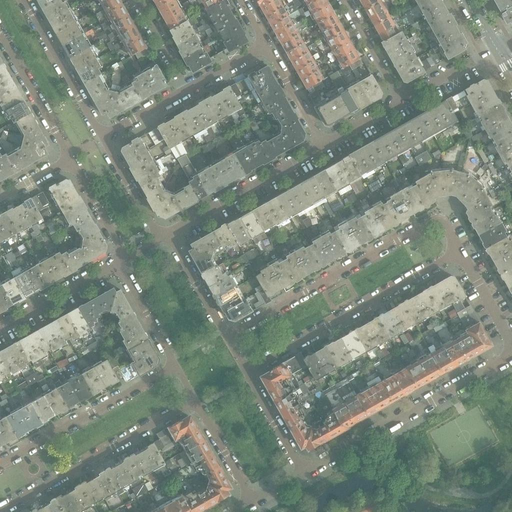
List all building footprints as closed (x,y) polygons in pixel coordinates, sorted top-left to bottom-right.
[(75,22),(65,5),(64,3),(62,4),(59,0),(54,0),(42,7),(43,8),(42,9),(44,13),(46,13),(53,26),(52,28),(54,31),(56,32),(75,22)] [(98,18),(106,13),(122,5),(119,0),(105,0),(100,3),(104,9),(95,14),(98,18)] [(186,21),(173,0),(170,0),(158,7),(171,30),(186,21)] [(205,12),(206,11),(222,2),(222,1),(221,0),(206,0),(203,2),(206,6),(204,7),(203,8),(205,12)] [(266,16),(284,5),(282,2),(281,3),(279,0),(271,0),(262,6),(261,6),(261,7),(261,9),(263,12),(264,12),(266,16)] [(310,14),(328,4),(327,1),(326,0),(314,0),(305,6),(307,5),(310,10),(308,11),(310,14)] [(366,9),(380,0),(362,0),(363,2),(361,3),(364,8),(365,7),(366,9)] [(371,16),(387,7),(385,3),(383,4),(380,0),(366,9),(366,10),(365,11),(368,15),(370,14),(371,16)] [(448,14),(443,4),(440,0),(423,0),(418,4),(433,30),(453,19),(450,13),(448,14)] [(511,0),(494,0),(496,3),(497,3),(500,9),(502,10),(503,12),(502,13),(502,14),(506,22),(510,20),(511,22),(511,0)] [(239,26),(229,9),(228,9),(223,1),(222,1),(222,2),(206,11),(217,31),(219,31),(222,36),(239,26)] [(315,23),(333,13),(332,10),(332,9),(330,5),(329,5),(328,4),(310,14),(311,15),(312,14),(315,19),(313,20),(315,23)] [(128,15),(127,13),(122,5),(106,13),(112,24),(128,15)] [(271,25),(297,10),(295,6),(286,11),(283,6),(284,6),(284,5),(266,16),(267,16),(266,18),(268,21),(269,21),(271,25)] [(390,11),(387,7),(371,16),(372,18),(370,19),(373,24),(374,23),(375,25),(390,17),(387,12),(390,11)] [(83,18),(93,11),(91,8),(80,14),(83,18)] [(276,34),(302,19),(300,15),(294,18),(295,19),(293,20),(292,20),(291,20),(288,15),(297,10),(271,25),(272,25),(271,27),(273,30),(274,30),(276,34)] [(312,36),(339,22),(337,19),(337,18),(335,14),(334,14),(333,13),(315,23),(316,24),(317,23),(320,28),(318,29),(319,29),(311,33),(312,36)] [(415,24),(410,14),(406,16),(407,18),(408,20),(411,26),(411,25),(411,26),(415,24)] [(118,35),(134,26),(128,15),(112,24),(116,30),(108,35),(110,39),(118,35)] [(380,32),(397,23),(395,19),(392,21),(390,17),(375,25),(375,26),(375,27),(377,31),(379,30),(380,32)] [(195,34),(200,31),(201,33),(205,31),(204,29),(202,26),(197,28),(192,19),(188,21),(186,21),(171,30),(176,38),(175,39),(185,57),(201,48),(198,42),(200,41),(195,34)] [(296,30),(294,25),(303,19),(302,19),(276,34),(277,34),(276,36),(278,39),(279,39),(281,43),(307,28),(305,24),(297,29),(298,29),(296,30)] [(460,34),(458,31),(454,25),(456,24),(453,19),(433,30),(443,49),(446,54),(445,54),(448,58),(465,48),(463,46),(462,45),(462,43),(464,44),(466,42),(461,33),(460,34)] [(111,25),(108,21),(101,25),(103,30),(111,25)] [(89,46),(82,34),(75,22),(56,32),(57,33),(56,34),(58,38),(60,38),(67,51),(66,53),(68,56),(70,56),(70,57),(89,46)] [(325,41),(344,31),(342,28),(342,27),(340,23),(339,23),(339,22),(312,36),(313,37),(321,33),(322,32),(325,37),(323,38),(325,41)] [(399,27),(397,23),(380,32),(381,35),(379,36),(382,40),(383,40),(384,41),(399,33),(396,29),(399,27)] [(213,34),(209,26),(209,27),(208,24),(203,27),(204,29),(205,31),(209,37),(213,34)] [(140,36),(139,34),(134,26),(118,35),(124,45),(140,36)] [(244,42),(245,38),(239,26),(222,36),(225,41),(223,42),(227,49),(224,50),(225,52),(244,42)] [(286,52),(304,41),(303,38),(301,38),(299,34),(300,33),(307,28),(281,43),(282,43),(282,45),(283,48),(285,48),(286,52)] [(107,37),(104,31),(97,35),(100,41),(107,37)] [(330,51),(349,40),(347,37),(347,36),(345,32),(344,32),(344,31),(325,41),(326,42),(327,41),(330,46),(328,47),(330,51)] [(409,45),(414,42),(416,45),(421,42),(416,35),(408,39),(406,36),(405,37),(401,31),(399,33),(384,41),(382,42),(397,69),(416,58),(409,45)] [(133,55),(146,47),(140,36),(124,45),(130,56),(133,55)] [(336,59),(354,49),(352,46),(352,45),(351,41),(349,41),(349,40),(330,51),(331,51),(332,50),(335,55),(334,56),(336,59)] [(291,60),(317,46),(315,42),(307,48),(304,43),(305,42),(304,41),(286,52),(287,53),(287,54),(288,57),(290,57),(291,60)] [(114,49),(113,46),(110,42),(106,44),(111,51),(114,49)] [(100,66),(89,48),(89,46),(70,57),(71,58),(70,59),(72,63),(74,63),(81,76),(80,77),(82,81),(84,81),(84,82),(97,75),(101,73),(98,67),(100,66)] [(297,70),(323,55),(322,53),(314,57),(313,56),(312,57),(309,52),(310,51),(318,46),(317,46),(291,60),(292,62),(292,63),(293,66),(295,66),(297,70)] [(136,61),(149,53),(146,47),(133,55),(136,61)] [(213,57),(209,59),(205,52),(204,53),(201,48),(185,57),(191,69),(195,70),(214,59),(213,57)] [(341,69),(349,65),(359,59),(357,55),(358,54),(356,50),(354,50),(354,49),(336,59),(336,60),(337,59),(340,64),(339,65),(341,69)] [(441,62),(432,49),(428,51),(435,65),(441,62)] [(301,78),(320,68),(317,65),(316,65),(314,61),(315,60),(323,55),(297,70),(297,71),(297,72),(299,75),(300,75),(301,78)] [(409,80),(432,67),(430,63),(428,62),(425,65),(423,61),(419,63),(416,58),(397,69),(402,78),(409,80)] [(355,67),(362,64),(359,59),(349,65),(352,70),(357,79),(360,76),(355,67)] [(13,82),(8,73),(5,69),(6,67),(4,64),(2,63),(2,62),(0,63),(0,96),(16,87),(16,86),(14,82),(13,82)] [(147,95),(166,84),(165,82),(166,82),(156,65),(134,77),(133,75),(129,77),(131,81),(141,99),(142,98),(143,99),(146,97),(147,95)] [(340,77),(352,70),(349,65),(341,69),(337,71),(340,77)] [(281,91),(274,79),(267,66),(236,83),(240,91),(247,87),(246,85),(248,84),(249,86),(249,87),(250,88),(244,92),(245,95),(256,89),(263,101),(281,91)] [(320,69),(320,68),(301,78),(302,80),(302,81),(304,84),(305,84),(307,88),(318,82),(325,78),(323,74),(322,75),(319,70),(320,69)] [(345,84),(340,77),(337,71),(333,74),(333,73),(329,76),(337,89),(345,84)] [(119,103),(120,92),(120,91),(106,88),(106,89),(97,75),(84,82),(85,83),(84,84),(86,87),(88,88),(87,89),(88,89),(88,91),(90,94),(91,94),(97,105),(96,106),(101,113),(102,113),(103,114),(107,112),(110,116),(122,109),(119,104),(119,103)] [(379,96),(381,92),(371,75),(347,88),(359,108),(379,96)] [(497,99),(493,91),(486,80),(483,79),(465,90),(467,95),(466,96),(475,112),(477,111),(480,116),(500,104),(499,103),(500,102),(498,99),(497,99)] [(141,99),(131,81),(130,82),(132,85),(120,92),(119,103),(119,104),(122,109),(129,106),(130,106),(133,104),(134,103),(135,103),(135,102),(137,102),(140,101),(140,99),(141,99)] [(321,88),(318,82),(307,88),(310,93),(308,94),(310,98),(322,92),(320,88),(321,88)] [(243,97),(240,91),(236,83),(230,87),(237,100),(243,97)] [(27,107),(22,98),(19,94),(20,92),(18,89),(16,88),(16,87),(0,96),(0,105),(7,118),(8,120),(11,118),(13,122),(31,112),(30,112),(30,110),(28,107),(27,107)] [(216,120),(241,107),(237,100),(230,87),(205,100),(216,120)] [(359,108),(347,88),(347,87),(338,91),(339,92),(350,113),(359,108)] [(297,119),(281,91),(263,101),(270,113),(271,113),(275,120),(278,118),(281,125),(287,125),(297,119)] [(350,113),(339,92),(339,93),(315,106),(323,121),(324,121),(325,124),(329,125),(331,123),(331,124),(350,113)] [(246,102),(243,97),(237,100),(240,105),(246,102)] [(457,106),(451,97),(446,100),(453,111),(458,108),(457,106)] [(192,134),(216,120),(205,100),(181,114),(192,134)] [(433,133),(457,119),(454,113),(453,111),(446,100),(422,114),(433,133)] [(511,124),(506,115),(503,109),(503,108),(502,105),(500,105),(500,104),(480,116),(482,120),(480,121),(485,130),(477,135),(477,134),(471,138),(473,142),(487,134),(490,138),(492,137),(494,141),(511,130),(511,124)] [(463,116),(460,110),(458,112),(457,111),(454,113),(457,119),(463,116)] [(37,125),(38,124),(36,120),(34,120),(34,119),(33,119),(34,117),(32,114),(30,113),(31,112),(13,122),(14,123),(16,121),(24,135),(21,148),(29,152),(30,151),(35,160),(47,153),(44,147),(48,145),(47,143),(48,142),(45,137),(44,137),(37,125)] [(191,151),(184,139),(192,134),(181,114),(158,127),(164,138),(168,146),(172,152),(176,159),(191,151)] [(409,147),(433,133),(422,114),(397,128),(409,147)] [(235,125),(230,116),(226,119),(231,128),(235,125)] [(300,135),(305,133),(297,119),(287,125),(281,125),(280,135),(267,142),(266,140),(259,144),(268,159),(303,140),(300,135)] [(258,129),(256,124),(250,127),(253,132),(258,129)] [(472,136),(466,124),(461,127),(468,138),(472,136)] [(278,133),(279,126),(269,125),(268,132),(278,133)] [(158,127),(153,130),(159,141),(164,138),(158,127)] [(216,138),(210,127),(206,130),(209,136),(211,140),(216,138)] [(385,160),(409,147),(397,128),(373,141),(385,160)] [(511,164),(511,130),(494,141),(497,146),(495,147),(504,164),(506,163),(508,167),(511,164)] [(154,162),(145,146),(140,137),(122,147),(122,150),(134,173),(154,162)] [(360,174),(385,160),(373,141),(349,155),(360,174)] [(214,149),(210,142),(202,147),(205,154),(214,149)] [(268,159),(259,144),(258,142),(254,145),(252,143),(234,153),(245,172),(268,159)] [(172,152),(168,146),(162,149),(166,155),(172,152)] [(35,160),(30,151),(29,152),(21,148),(7,156),(16,171),(35,160)] [(488,161),(481,149),(477,152),(484,164),(488,161)] [(245,172),(234,153),(209,167),(220,186),(245,172)] [(0,179),(16,171),(7,156),(6,154),(1,157),(0,154),(0,179)] [(220,186),(209,167),(197,174),(186,155),(178,159),(190,180),(188,181),(190,183),(190,184),(198,199),(220,186)] [(336,188),(360,175),(360,174),(349,155),(343,158),(344,160),(332,167),(331,166),(325,169),(336,188)] [(480,183),(468,174),(460,172),(463,160),(460,159),(456,171),(451,169),(442,170),(444,194),(451,194),(456,195),(462,201),(480,183)] [(159,174),(157,170),(158,170),(154,162),(134,173),(152,204),(161,198),(160,196),(163,188),(157,175),(159,174)] [(421,171),(430,166),(427,162),(419,167),(421,171)] [(497,174),(491,163),(487,165),(493,176),(497,174)] [(480,168),(476,173),(480,176),(484,171),(481,168),(480,168)] [(311,202),(336,188),(325,169),(319,173),(320,174),(308,181),(307,180),(301,183),(311,202)] [(444,194),(442,170),(432,172),(416,181),(417,184),(412,187),(423,207),(424,206),(426,206),(428,204),(429,203),(433,201),(434,199),(436,198),(437,197),(438,196),(438,195),(444,194)] [(497,174),(493,176),(500,189),(503,188),(504,187),(497,174)] [(82,203),(69,180),(66,179),(49,188),(63,213),(82,203)] [(287,216),(311,202),(301,183),(295,187),(295,188),(283,194),(283,193),(276,197),(287,216)] [(491,204),(487,196),(483,189),(480,184),(480,183),(462,201),(465,205),(465,206),(465,208),(466,210),(466,212),(469,216),(468,218),(470,220),(471,221),(472,222),(492,210),(489,205),(491,204)] [(198,199),(190,184),(174,193),(164,189),(163,188),(160,196),(161,198),(152,204),(158,215),(163,213),(165,217),(198,199)] [(490,195),(498,190),(500,189),(498,186),(489,192),(490,195)] [(422,208),(423,207),(412,187),(408,189),(406,187),(405,188),(390,196),(391,198),(386,201),(387,202),(398,222),(403,219),(403,218),(417,210),(417,209),(419,209),(422,208)] [(357,200),(353,194),(346,198),(350,204),(357,200)] [(42,205),(37,196),(32,198),(37,209),(42,206),(42,205)] [(263,229),(287,216),(276,197),(270,200),(271,201),(259,208),(258,207),(252,211),(263,229)] [(35,222),(42,218),(39,212),(37,209),(32,198),(7,212),(17,231),(30,224),(34,232),(30,234),(33,238),(37,236),(36,235),(41,233),(35,222)] [(398,222),(387,202),(383,204),(381,202),(364,212),(365,214),(360,217),(372,237),(398,222)] [(99,233),(82,203),(63,213),(70,226),(73,224),(77,231),(79,230),(83,237),(89,238),(99,233)] [(49,214),(46,209),(40,212),(43,218),(49,214)] [(505,230),(501,222),(497,215),(495,216),(492,210),(472,222),(472,223),(472,224),(473,226),(475,227),(483,242),(483,243),(484,246),(486,246),(487,248),(507,237),(504,231),(505,230)] [(239,243),(263,229),(252,211),(246,214),(246,215),(234,222),(233,220),(228,223),(238,242),(239,243)] [(0,241),(17,231),(7,212),(0,216),(0,241)] [(305,219),(302,221),(306,227),(309,226),(312,224),(308,217),(305,219)] [(372,237),(360,217),(356,219),(355,217),(338,227),(339,229),(334,231),(345,251),(372,237)] [(238,242),(228,223),(191,244),(194,248),(212,253),(216,255),(226,249),(227,252),(233,248),(232,247),(233,246),(232,245),(238,242)] [(69,271),(104,252),(102,247),(106,245),(99,233),(89,238),(83,237),(62,234),(63,234),(61,231),(50,236),(56,246),(59,245),(59,243),(61,242),(80,247),(68,254),(66,252),(61,255),(69,271)] [(345,251),(334,231),(331,234),(329,232),(312,241),(313,243),(308,246),(319,266),(345,251)] [(511,241),(511,240),(509,242),(507,237),(487,248),(486,249),(488,252),(489,252),(498,268),(497,269),(499,272),(500,272),(501,273),(511,266),(511,241)] [(32,250),(27,242),(23,244),(28,252),(32,250)] [(12,250),(9,245),(9,244),(3,247),(6,253),(11,251),(12,250)] [(319,266),(308,246),(305,248),(303,246),(286,256),(287,258),(283,261),(294,280),(319,266)] [(17,247),(12,250),(11,251),(15,258),(21,255),(17,247)] [(210,259),(212,253),(194,248),(190,250),(202,272),(210,268),(211,270),(218,266),(216,265),(215,266),(210,259)] [(261,255),(259,252),(257,249),(254,250),(253,248),(244,254),(249,262),(261,255)] [(46,284),(35,266),(32,260),(20,267),(11,252),(5,256),(12,267),(15,265),(17,269),(11,272),(14,278),(13,278),(24,297),(46,284)] [(46,284),(69,271),(61,255),(59,252),(35,266),(46,284)] [(268,295),(294,280),(283,261),(278,263),(277,261),(260,271),(261,273),(257,275),(264,288),(268,295)] [(234,272),(242,268),(240,264),(237,263),(231,267),(234,272)] [(237,288),(229,276),(229,275),(227,276),(225,272),(222,274),(218,266),(211,270),(210,268),(202,272),(217,299),(237,288)] [(511,266),(501,273),(501,274),(501,275),(502,278),(504,278),(511,293),(511,294),(511,295),(511,294),(511,266)] [(465,298),(464,296),(453,277),(450,276),(433,286),(431,286),(429,287),(428,289),(440,310),(455,302),(458,300),(461,298),(462,300),(465,298)] [(24,297),(13,278),(0,285),(0,309),(0,310),(24,297)] [(99,316),(99,313),(105,309),(110,311),(116,292),(113,288),(78,308),(89,327),(91,330),(92,329),(90,326),(95,323),(94,321),(97,319),(96,318),(99,316)] [(244,300),(237,288),(217,299),(223,310),(224,309),(229,318),(235,320),(239,317),(239,318),(252,311),(245,299),(244,300)] [(270,301),(268,295),(264,288),(258,292),(254,294),(259,302),(253,305),(256,309),(270,301)] [(440,310),(428,289),(427,290),(425,289),(423,291),(422,292),(408,300),(407,300),(404,301),(404,302),(403,303),(415,324),(440,310)] [(132,311),(120,290),(116,292),(110,311),(116,312),(120,319),(126,317),(125,315),(132,311)] [(460,318),(473,311),(467,302),(455,309),(456,311),(458,315),(460,318)] [(415,324),(403,303),(402,303),(401,303),(398,305),(398,306),(383,314),(382,314),(379,315),(379,317),(378,317),(390,338),(415,324)] [(89,327),(78,308),(58,319),(68,338),(71,337),(73,339),(87,331),(86,329),(89,327)] [(147,338),(132,311),(125,315),(126,317),(120,319),(119,323),(123,329),(120,331),(125,340),(123,341),(128,349),(147,338)] [(490,343),(479,322),(473,311),(460,318),(466,329),(466,330),(467,331),(459,335),(459,337),(455,339),(467,359),(467,358),(469,359),(472,357),(472,356),(489,346),(490,343)] [(365,352),(390,338),(378,317),(377,317),(376,317),(373,319),(373,320),(359,328),(357,328),(355,329),(354,331),(365,352)] [(68,338),(58,319),(38,330),(49,350),(51,348),(53,351),(67,343),(66,340),(68,338)] [(435,333),(448,325),(446,322),(445,321),(439,324),(440,325),(438,326),(433,329),(435,333)] [(423,339),(435,333),(433,329),(429,331),(421,335),(423,339)] [(47,354),(46,351),(49,350),(38,330),(18,342),(28,361),(31,359),(32,361),(36,368),(43,364),(40,358),(47,354)] [(365,352),(354,331),(353,331),(352,331),(349,332),(349,334),(334,342),(333,341),(330,343),(329,345),(341,366),(365,352)] [(410,331),(404,335),(409,342),(414,339),(410,331)] [(404,335),(404,334),(399,336),(404,345),(409,342),(404,335)] [(152,366),(156,364),(157,358),(154,353),(155,352),(147,338),(128,349),(135,361),(120,370),(123,376),(123,377),(126,381),(127,382),(127,381),(153,367),(152,366)] [(467,359),(455,339),(451,342),(450,340),(434,349),(435,350),(431,353),(442,373),(443,372),(444,373),(447,371),(448,370),(461,362),(462,362),(465,361),(466,359),(467,359)] [(28,361),(18,342),(0,351),(0,357),(9,372),(11,371),(13,373),(27,365),(26,363),(28,361)] [(341,366),(329,345),(328,345),(327,345),(324,346),(323,348),(310,356),(308,355),(303,358),(307,365),(312,374),(314,378),(315,380),(324,375),(341,366)] [(89,352),(86,346),(80,349),(84,356),(87,354),(89,352)] [(416,355),(412,349),(407,353),(410,358),(416,355)] [(384,357),(381,351),(380,350),(376,353),(380,359),(384,357)] [(97,358),(92,351),(89,352),(87,354),(92,361),(97,358)] [(307,365),(303,358),(300,353),(295,355),(302,368),(303,368),(307,365)] [(390,353),(388,354),(384,357),(387,361),(387,363),(393,359),(390,353)] [(442,373),(431,353),(426,356),(425,354),(410,363),(410,364),(406,367),(417,387),(418,386),(419,387),(423,385),(423,384),(436,376),(438,376),(441,375),(441,373),(442,373)] [(292,374),(302,368),(295,355),(269,370),(270,371),(265,374),(263,379),(266,385),(274,400),(299,386),(292,374)] [(120,370),(118,366),(119,365),(114,356),(107,360),(118,380),(123,377),(123,376),(120,370)] [(12,379),(8,373),(9,372),(0,357),(0,380),(1,380),(3,384),(8,381),(10,384),(13,382),(11,379),(12,379)] [(374,368),(387,361),(384,357),(380,359),(371,364),(374,368)] [(112,383),(118,380),(107,360),(82,374),(93,394),(99,391),(98,389),(111,382),(112,383)] [(312,374),(307,365),(303,368),(308,376),(312,374)] [(376,373),(372,366),(362,371),(367,378),(376,373)] [(417,387),(406,367),(401,369),(400,368),(393,372),(385,377),(386,378),(381,381),(392,401),(393,400),(395,401),(398,399),(398,398),(405,394),(411,390),(413,390),(416,389),(416,387),(417,387)] [(87,397),(93,394),(82,374),(57,388),(68,408),(74,405),(73,404),(78,401),(86,396),(87,397)] [(41,386),(46,383),(44,378),(39,381),(37,382),(40,388),(41,386)] [(392,401),(381,381),(377,383),(376,382),(368,386),(363,378),(359,380),(364,389),(360,391),(361,392),(356,395),(368,415),(368,414),(370,415),(373,413),(373,411),(380,408),(387,404),(388,404),(391,403),(392,401)] [(337,389),(347,383),(345,379),(334,385),(337,389)] [(18,392),(15,386),(8,390),(10,395),(18,392)] [(303,417),(308,414),(316,409),(314,405),(305,410),(303,406),(301,407),(299,403),(314,394),(312,390),(306,394),(306,393),(303,395),(298,387),(299,386),(274,400),(290,428),(298,423),(297,422),(302,419),(303,417)] [(68,408),(57,388),(31,402),(43,422),(48,419),(48,418),(56,413),(61,410),(62,411),(68,408)] [(367,415),(368,415),(356,395),(354,391),(342,398),(344,400),(335,405),(336,406),(332,409),(333,411),(344,430),(348,427),(349,425),(362,418),(363,418),(367,416),(367,415)] [(19,400),(15,394),(11,396),(15,403),(19,400)] [(17,407),(15,403),(11,396),(6,399),(8,402),(12,410),(17,407)] [(37,425),(43,422),(31,402),(7,416),(17,436),(23,433),(23,432),(36,424),(37,425)] [(308,450),(344,430),(333,411),(328,414),(329,416),(325,418),(327,420),(324,422),(324,425),(315,430),(310,428),(305,445),(308,450)] [(305,445),(310,428),(306,427),(303,422),(310,417),(308,414),(303,417),(302,419),(297,422),(298,423),(290,428),(301,448),(305,445)] [(17,436),(7,416),(2,419),(0,415),(0,444),(11,439),(12,440),(17,436)] [(204,440),(197,427),(196,424),(195,425),(192,420),(186,418),(182,420),(182,419),(169,427),(176,440),(178,438),(185,451),(204,440)] [(171,442),(164,430),(156,434),(159,439),(164,447),(171,442)] [(164,447),(159,439),(153,442),(158,451),(164,447)] [(164,452),(178,444),(176,440),(171,442),(164,447),(158,451),(164,461),(168,459),(164,452)] [(220,467),(204,440),(185,451),(192,464),(194,463),(197,470),(195,471),(198,476),(202,474),(202,475),(211,470),(212,472),(220,467)] [(140,476),(164,462),(164,461),(158,451),(153,442),(148,446),(149,447),(135,455),(134,453),(129,456),(140,476)] [(116,490),(116,489),(140,476),(129,456),(123,459),(124,461),(111,469),(110,467),(104,470),(116,490)] [(231,487),(220,467),(212,472),(211,470),(202,475),(206,481),(210,479),(209,485),(227,490),(231,487)] [(91,503),(113,491),(117,497),(116,498),(119,503),(122,501),(119,496),(120,496),(116,489),(116,490),(104,470),(99,473),(100,475),(95,478),(86,483),(85,481),(80,484),(91,503)] [(165,480),(161,472),(156,476),(160,483),(165,480)] [(181,482),(182,478),(171,475),(173,477),(177,484),(181,482)] [(165,487),(171,483),(169,479),(160,484),(162,488),(165,486),(165,487)] [(153,489),(149,482),(145,484),(148,491),(153,489)] [(148,491),(145,484),(144,483),(132,489),(137,497),(148,491)] [(63,511),(75,511),(91,504),(91,503),(80,484),(75,487),(76,489),(62,496),(61,495),(56,498),(63,511)] [(207,506),(229,494),(227,490),(209,485),(207,490),(207,491),(204,486),(196,491),(201,500),(203,499),(207,506)] [(153,489),(148,491),(151,497),(157,494),(154,488),(153,489)] [(197,511),(207,506),(203,499),(201,500),(196,491),(195,489),(190,492),(190,491),(182,495),(191,511),(197,511)] [(191,511),(182,495),(170,502),(160,508),(157,502),(155,503),(160,511),(191,511)] [(31,511),(63,511),(56,498),(50,501),(51,502),(38,510),(37,508),(31,511)] [(160,511),(155,503),(158,509),(152,511),(160,511)]
